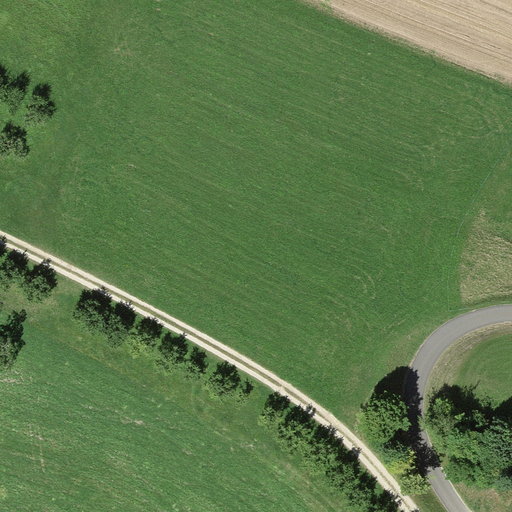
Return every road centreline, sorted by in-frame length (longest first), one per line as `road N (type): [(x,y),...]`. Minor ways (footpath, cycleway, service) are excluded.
road 1 (track): [(408,511),(362,456),(282,393),(0,239)]
road 2 (track): [(511,316),(459,327),(416,369),(406,412),(418,457),(455,511)]
